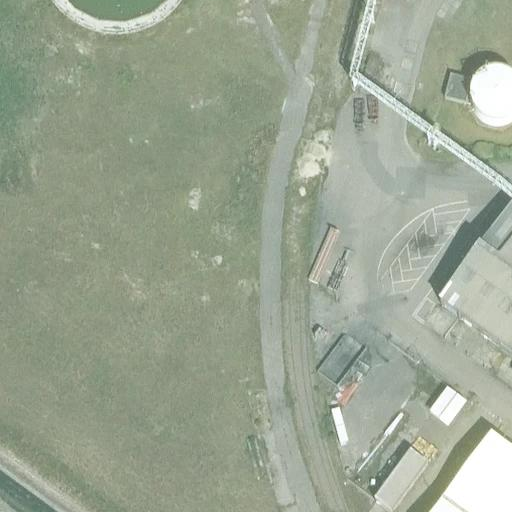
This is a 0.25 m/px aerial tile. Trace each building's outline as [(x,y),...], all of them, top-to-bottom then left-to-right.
[(52,0),(55,3),(66,13),(78,20),(92,25),(101,27),(109,28),(123,27),(137,24),(146,20),(152,17),(160,11),(166,6),(171,0),(52,0)] [(403,69),(411,42),(382,34),(374,60),(403,69)] [(447,67),(440,87),(461,94),(467,73),(447,67)] [(511,79),(510,77),(506,74),(500,72),(497,72),(489,73),(485,74),(480,77),(477,80),(474,85),(472,89),(472,94),(472,99),(473,104),(475,108),(478,111),(482,115),(486,117),(490,118),(494,119),(499,118),(504,117),(508,114),(511,112),(511,111),(511,79)] [(511,245),(499,264),(480,250),(439,305),(511,359),(511,245)] [(429,405),(449,419),(466,394),(446,380),(429,405)] [(511,511),(511,453),(491,438),(437,511),(511,511)] [(386,511),(393,511),(427,466),(410,453),(374,502),(386,511)]
